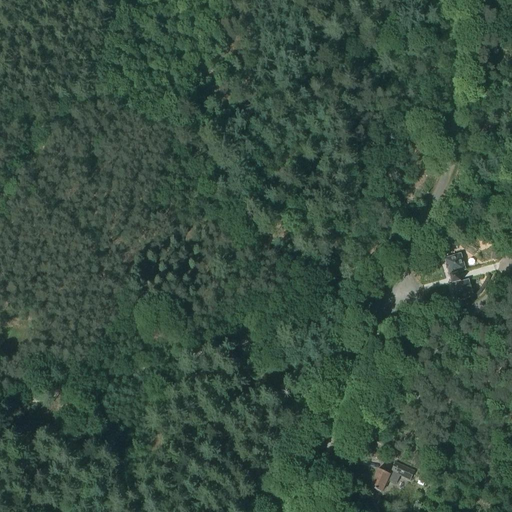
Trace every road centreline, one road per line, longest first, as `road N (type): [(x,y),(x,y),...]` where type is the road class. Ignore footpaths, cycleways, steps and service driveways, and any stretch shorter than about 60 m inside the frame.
road 1 (unclassified): [(291,511),(461,132),(462,0)]
road 2 (track): [(0,406),(372,301),(386,304)]
